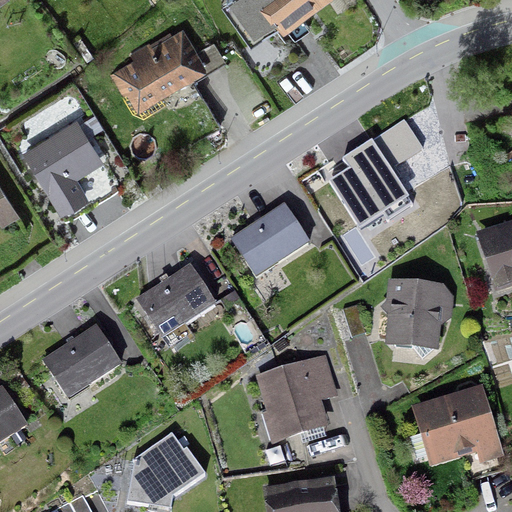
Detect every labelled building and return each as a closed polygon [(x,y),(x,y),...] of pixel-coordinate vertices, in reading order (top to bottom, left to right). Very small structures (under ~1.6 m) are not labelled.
[(223,0),(221,2),(252,44),(279,24),(283,30),(324,0),(223,0)] [(145,120),(197,88),(193,80),(204,72),(206,75),(225,62),(214,41),(198,51),(183,27),(172,34),(170,31),(150,44),(149,42),(130,53),(133,61),(110,74),(123,97),(122,98),(132,115),(145,120)] [(22,152),(61,215),(89,198),(77,179),(104,162),(89,137),(104,128),(95,114),(80,123),(77,118),(22,152)] [(376,138),(374,134),(336,158),(343,168),(322,181),(359,238),(382,223),(386,229),(421,206),(395,168),(423,149),(404,120),(376,138)] [(0,227),(19,216),(0,183),(0,227)] [(311,244),(285,204),(230,240),(256,280),(311,244)] [(414,227),(421,239),(446,225),(440,213),(414,227)] [(511,222),(477,233),(495,293),(511,288),(511,222)] [(194,333),(223,314),(190,265),(136,300),(169,350),(190,336),(183,327),(188,324),(194,333)] [(425,364),(439,352),(440,327),(452,319),(453,298),(444,286),(388,281),(386,302),(380,308),(387,315),(385,347),(390,348),(392,351),(392,362),(425,364)] [(241,300),(235,292),(220,301),(226,310),(241,300)] [(343,309),(352,339),(367,335),(358,305),(343,309)] [(68,401),(122,366),(96,326),(42,361),(68,401)] [(281,440),(323,427),(304,366),(262,379),(281,440)] [(480,466),(504,459),(482,386),(412,407),(420,435),(407,439),(414,465),(427,461),(429,469),(460,459),(463,467),(479,462),(480,466)] [(2,387),(0,388),(0,445),(11,438),(17,448),(29,441),(23,430),(28,427),(2,387)] [(172,434),(134,460),(126,504),(149,508),(152,494),(173,498),(206,476),(187,449),(183,452),(172,434)] [(272,511),(333,511),(330,485),(270,492),(272,511)] [(57,511),(91,511),(83,495),(56,509),(57,511)]
